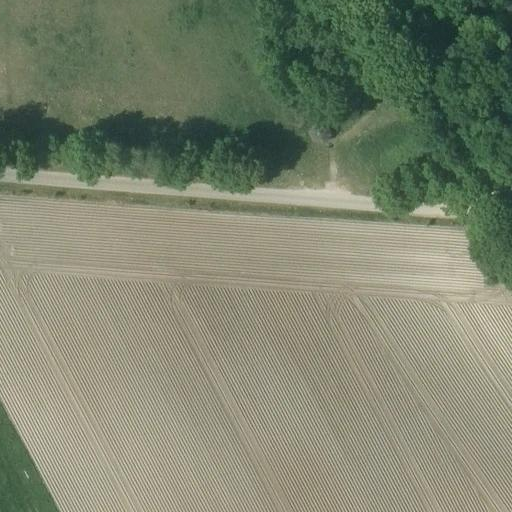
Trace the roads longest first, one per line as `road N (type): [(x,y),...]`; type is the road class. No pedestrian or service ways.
road 1 (unclassified): [(0,175),(472,209)]
road 2 (track): [(440,0),(511,118)]
